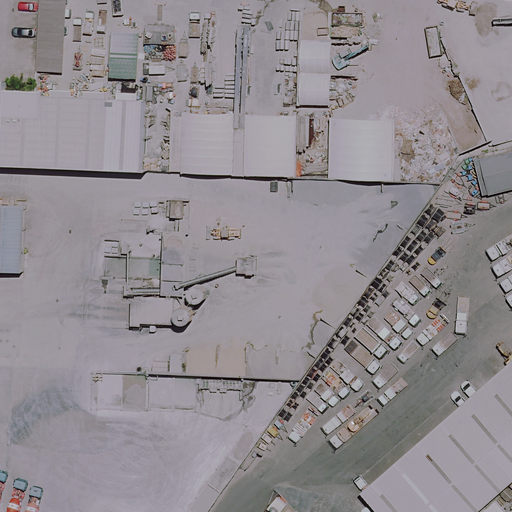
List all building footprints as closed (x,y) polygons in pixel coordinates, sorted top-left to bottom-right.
[(92,109),(0,105),(0,175),(90,178),(92,109)] [(213,176),(173,105),(169,174),(213,176)] [(511,152),(465,167),(475,200),(511,189),(511,152)] [(11,215),(0,214),(0,280),(9,281),(11,215)] [(143,296),(158,296),(161,237),(131,235),(129,295),(143,296)] [(176,297),(187,298),(189,238),(165,237),(162,297),(176,297)] [(158,296),(143,296),(143,300),(133,300),(131,325),(142,326),(142,323),(174,325),(176,297),(162,297),(158,296)] [(467,511),(511,472),(511,368),(507,363),(351,502),(359,511),(467,511)] [(84,391),(70,391),(69,452),(83,452),(84,391)]
